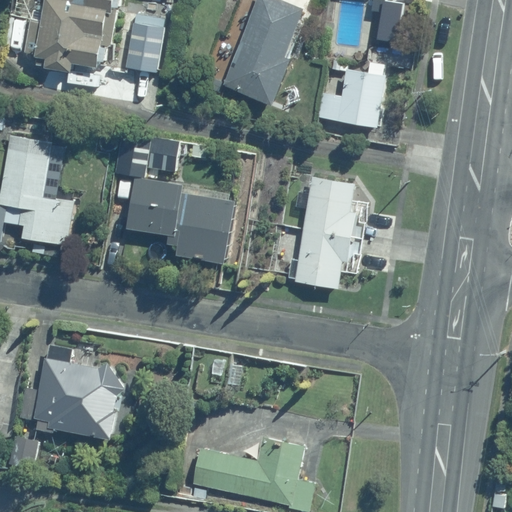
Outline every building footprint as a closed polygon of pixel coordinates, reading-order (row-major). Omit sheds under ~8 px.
[(52,0),(48,24),(32,21),(27,53),(43,56),(41,68),(80,75),(81,65),(109,70),(120,11),(122,12),(124,0),(78,0),(52,0)] [(313,11),(287,0),(263,0),(227,84),(281,108),(301,60),(294,57),(313,11)] [(375,0),(374,12),(387,13),(388,10),(402,12),(403,0),(399,0),(375,0)] [(371,72),(350,68),(345,96),(320,92),(316,116),(383,127),(392,76),(390,75),(392,62),(373,59),(371,72)] [(56,139),(9,134),(0,210),(0,223),(29,227),(27,239),(71,244),(76,203),(49,199),(56,139)] [(225,185),(184,180),(186,143),(121,138),(118,175),(137,177),(132,232),(174,236),(173,245),(183,246),(182,258),(239,264),(245,200),(224,198),(225,185)] [(367,259),(370,237),(373,223),(368,222),(371,203),(358,200),(361,185),(316,178),(302,257),(297,256),(293,280),(302,281),(301,283),(346,291),(347,289),(350,262),(357,263),(358,257),(367,259)] [(58,430),(119,440),(124,397),(131,393),(114,364),(108,368),(50,359),(38,433),(57,436),(58,430)] [(304,480),(311,446),(268,436),(262,462),(202,449),(194,484),(293,505),(292,508),(310,511),(314,511),(320,483),(304,480)] [(16,440),(13,469),(37,471),(39,442),(16,440)] [(509,479),(499,477),(493,509),(505,511),(509,493),(507,493),(509,479)]
